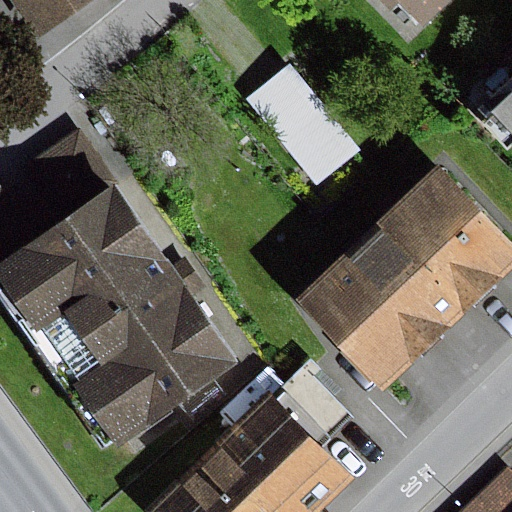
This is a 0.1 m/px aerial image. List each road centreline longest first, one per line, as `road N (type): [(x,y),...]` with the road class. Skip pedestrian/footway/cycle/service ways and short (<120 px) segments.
road 1 (residential): [(0,128),(159,0)]
road 2 (residential): [(384,511),(511,384)]
